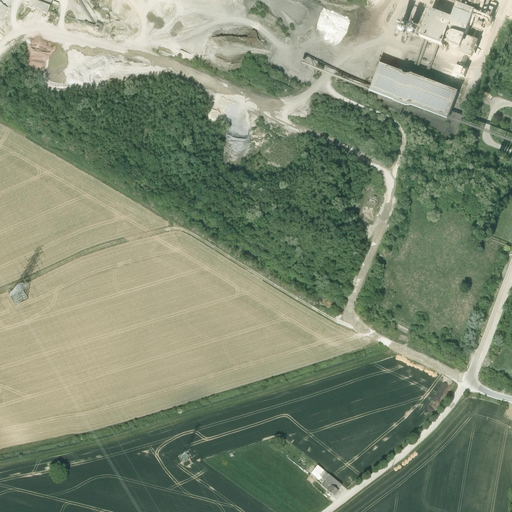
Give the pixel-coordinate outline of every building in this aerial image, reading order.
[(32,0),(29,0),(28,4),(48,12),(50,6),(51,3),(52,1),(49,0),(43,0),(42,0),(33,0),(32,0)] [(484,2),(477,0),(462,0),(461,6),(481,12),(484,2)] [(48,12),(28,4),(27,7),(47,14),(48,12)] [(476,16),(456,9),(452,22),(428,14),(419,41),(443,49),(449,33),(468,39),(476,16)] [(102,25),(96,23),(93,31),(100,33),(102,25)] [(470,61),(471,60),(472,61),(473,61),(479,45),(467,40),(466,42),(465,45),(457,42),(454,43),(451,47),(451,51),(452,54),(454,56),(470,61)] [(378,65),(367,92),(449,123),(459,95),(378,65)] [(459,71),(457,77),(463,79),(465,80),(467,75),(468,72),(460,69),(460,71),(459,71)] [(283,444),(280,447),(283,449),(285,446),(289,442),(286,440),(284,439),(281,443),(283,444)] [(325,482),(330,476),(326,472),(323,470),(317,465),(313,471),(310,474),(319,481),(321,479),(325,482)] [(330,476),(325,482),(323,484),(326,486),(324,489),(327,491),(331,486),(337,491),(342,485),(330,476)] [(331,486),(327,491),(334,497),(338,491),(337,491),(331,486)]
